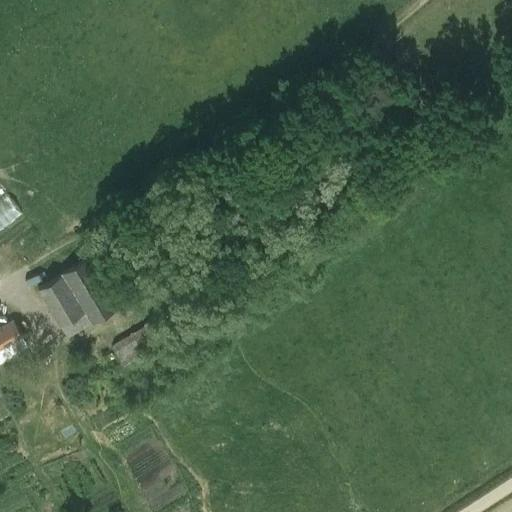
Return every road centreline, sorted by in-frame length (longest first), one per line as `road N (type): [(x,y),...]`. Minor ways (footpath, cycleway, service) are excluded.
road 1 (track): [(194,176),(261,137),(426,0)]
road 2 (track): [(0,281),(194,176)]
